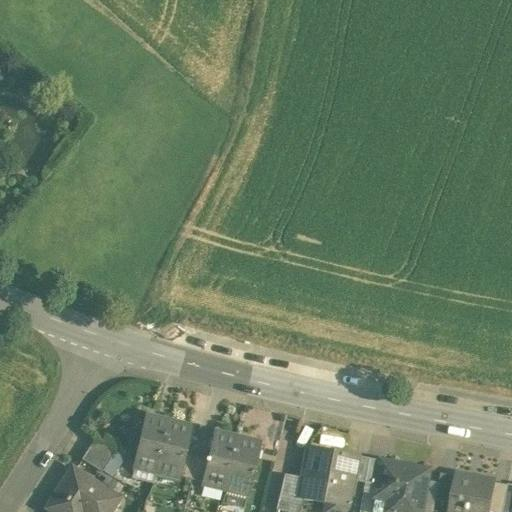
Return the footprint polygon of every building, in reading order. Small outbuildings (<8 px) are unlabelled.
[(168,424),(146,419),(135,467),(156,472),(168,424)] [(191,430),(168,424),(156,472),(180,478),(185,455),(191,430)] [(237,441),(214,435),(208,461),(202,483),(225,489),(237,441)] [(114,453),(94,440),(88,450),(108,463),(114,453)] [(261,447),(237,441),(225,489),(249,495),(261,447)] [(357,456),(308,447),(302,478),(298,498),(299,498),(326,503),(327,498),(348,502),(353,480),(357,456)] [(108,463),(88,450),(81,460),(101,473),(108,463)] [(196,458),(185,455),(180,478),(191,481),(196,458)] [(369,459),(357,456),(353,480),(364,482),(369,459)] [(208,461),(196,458),(191,481),(202,483),(208,461)] [(381,461),(369,459),(364,482),(377,484),(381,461)] [(430,471),(381,461),(377,484),(375,495),(371,511),(422,511),(429,476),(430,471)] [(112,511),(120,500),(73,469),(47,509),(51,511),(86,511),(87,511),(112,511)] [(456,477),(441,474),(440,479),(436,501),(451,504),(456,477)] [(302,478),(285,475),(277,510),(288,511),(296,511),(299,498),(298,498),(302,478)] [(495,482),(456,475),(451,504),(449,511),(489,511),(495,483),(495,482)] [(422,511),(433,511),(436,501),(440,479),(429,476),(422,511)] [(503,511),(508,486),(495,483),(489,511),(503,511)] [(511,511),(511,486),(508,486),(503,511),(511,511)]
